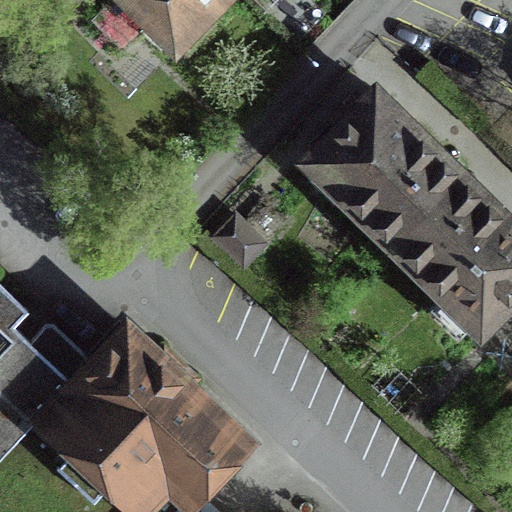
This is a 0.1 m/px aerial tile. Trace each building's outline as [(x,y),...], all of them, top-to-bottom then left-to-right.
[(53,0),(68,12),(78,0),(53,0)] [(129,0),(177,47),(223,0),(129,0)] [(511,227),(460,177),(374,93),(348,120),(337,109),(331,115),(325,121),(336,132),(306,163),(392,247),(479,331),(509,301),(511,303),(511,227)] [(241,267),(262,246),(233,217),(212,239),(241,267)] [(0,511),(258,511),(250,511),(249,511),(193,511),(198,506),(191,502),(259,424),(128,299),(85,347),(54,317),(46,317),(41,321),(32,331),(17,319),(31,305),(0,274),(0,511)]
